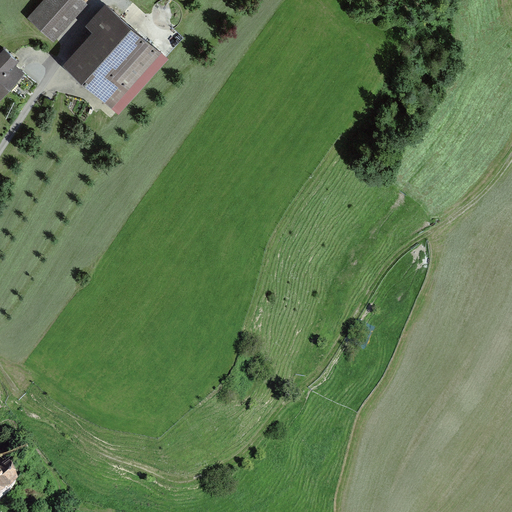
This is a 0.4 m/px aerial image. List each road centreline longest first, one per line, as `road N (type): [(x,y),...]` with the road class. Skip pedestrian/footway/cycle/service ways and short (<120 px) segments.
road 1 (track): [(0,368),(40,411),(100,450),(159,475),(192,478),(222,466),(337,346),(390,263),(511,159)]
road 2 (track): [(0,149),(70,34),(102,0)]
